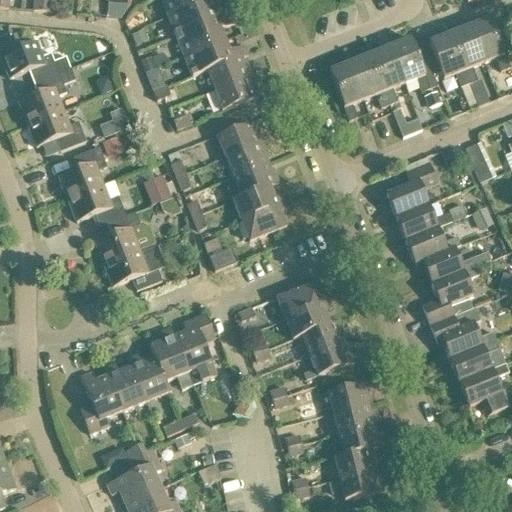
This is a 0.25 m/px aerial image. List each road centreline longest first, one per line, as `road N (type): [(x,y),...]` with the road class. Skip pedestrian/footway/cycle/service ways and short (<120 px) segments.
road 1 (residential): [(25,345),(107,335),(184,304),(239,298),(362,247)]
road 2 (residential): [(438,473),(362,247)]
road 3 (residential): [(511,112),(337,187)]
road 4 (residential): [(25,345),(24,250),(0,168)]
road 5 (residential): [(72,511),(34,416),(25,345)]
road 6 (residential): [(288,63),(407,13),(410,0)]
road 7 (residential): [(337,187),(288,63)]
